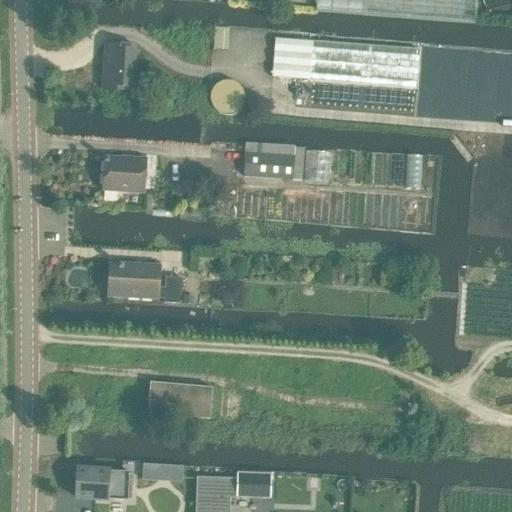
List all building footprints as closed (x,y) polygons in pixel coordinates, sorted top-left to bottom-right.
[(475,0),(314,0),(314,6),(474,20),(475,0)] [(310,40),(274,37),(271,76),(415,87),(418,48),(310,40)] [(130,90),(134,44),(106,42),(102,88),(130,90)] [(299,180),(301,147),(292,147),(245,144),(245,152),(242,177),(299,180)] [(104,157),(103,179),(102,189),(143,192),(145,160),(104,157)] [(107,295),(163,299),(163,303),(179,304),(181,279),(165,278),(164,288),(158,288),(159,266),(109,264),(107,295)] [(192,296),(183,296),(182,304),(192,304),(192,296)] [(148,414),(210,419),(213,387),(151,382),(148,414)] [(144,466),(143,481),(158,482),(159,467),(144,466)] [(76,469),(75,498),(127,501),(129,472),(109,471),(76,469)] [(269,499),(270,475),(237,474),(237,480),(197,478),(195,511),(228,511),(229,498),(269,499)]
